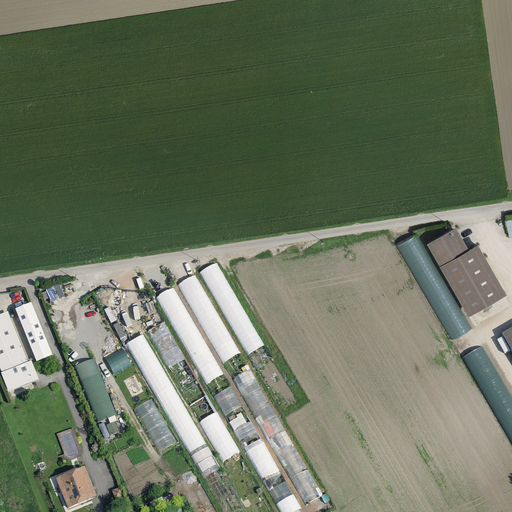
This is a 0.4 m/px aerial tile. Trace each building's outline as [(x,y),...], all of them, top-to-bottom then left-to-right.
[(467,313),(505,292),(477,244),(468,249),(456,228),(428,243),(467,313)] [(246,351),(263,343),(222,260),(206,268),(246,351)] [(224,362),(242,353),(200,272),(182,281),(224,362)] [(207,383),(226,373),(178,285),(160,295),(207,383)] [(30,305),(17,310),(34,352),(48,347),(30,305)] [(0,318),(0,334),(16,375),(31,370),(9,315),(0,318)] [(166,321),(151,330),(159,343),(174,334),(166,321)] [(511,329),(502,335),(511,351),(511,329)] [(129,343),(142,365),(159,356),(146,333),(129,343)] [(0,342),(0,365),(6,381),(14,378),(0,342)] [(115,373),(133,364),(125,348),(107,357),(115,373)] [(95,357),(76,365),(100,421),(119,413),(95,357)] [(511,393),(498,368),(479,378),(501,417),(511,411),(511,393)] [(244,381),(260,421),(276,415),(260,375),(244,381)] [(226,411),(242,405),(235,386),(219,392),(226,411)] [(158,398),(140,406),(160,450),(177,442),(158,398)] [(232,419),(241,439),(259,431),(254,419),(248,422),(244,413),(232,419)] [(288,450),(295,447),(283,416),(267,422),(277,449),(286,445),(288,450)] [(113,433),(121,430),(118,422),(110,425),(113,433)] [(224,460),(241,452),(229,423),(211,431),(224,460)] [(251,447),(264,440),(260,432),(247,438),(251,447)] [(265,478),(282,468),(266,440),(249,450),(265,478)] [(203,471),(219,463),(210,445),(194,454),(203,471)] [(289,467),(305,465),(304,453),(287,454),(289,467)] [(312,468),(297,474),(307,502),(322,496),(312,468)] [(83,469),(59,478),(70,506),(93,497),(83,469)] [(284,511),(293,511),(304,506),(288,478),(270,487),(284,511)]
